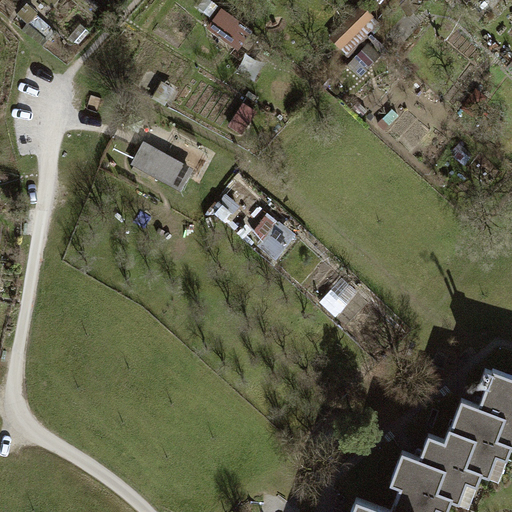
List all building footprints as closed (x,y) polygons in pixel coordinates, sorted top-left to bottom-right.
[(423,1),(421,0),(405,0),(401,6),(411,15),(423,1)] [(375,14),(363,3),(330,35),(342,47),(375,14)] [(252,30),(254,27),(222,6),(207,27),(239,49),(243,43),(251,49),(260,36),(252,30)] [(50,37),(56,30),(37,14),(32,21),(50,37)] [(43,46),(49,38),(28,21),(22,29),(43,46)] [(72,34),(80,41),(90,30),(82,23),(72,34)] [(381,53),(368,42),(357,55),(369,66),(381,53)] [(425,84),(417,77),(410,85),(418,92),(425,84)] [(167,103),(176,86),(163,80),(155,97),(167,103)] [(362,115),(368,109),(360,101),(354,107),(362,115)] [(230,124),(243,132),(258,110),(245,102),(230,124)] [(189,169),(138,141),(126,164),(176,192),(189,169)] [(280,256),(296,236),(274,219),(258,239),(280,256)] [(478,470),(477,472),(485,475),(493,454),(503,458),(507,446),(511,447),(511,376),(489,368),(488,370),(481,367),(475,382),(482,385),(479,393),(475,404),(457,397),(447,426),(445,425),(445,427),(471,437),(461,464),(478,470)] [(473,484),(477,472),(478,470),(461,464),(471,437),(445,427),(441,438),(424,432),(418,450),(416,456),(398,449),(386,482),(395,485),(387,509),(386,510),(390,511),(431,511),(433,507),(443,510),(448,499),(455,501),(463,480),(473,484)] [(390,511),(386,510),(387,509),(353,496),(346,511),(390,511)]
